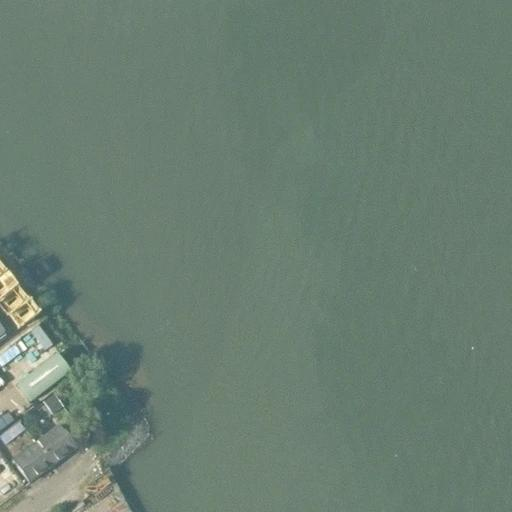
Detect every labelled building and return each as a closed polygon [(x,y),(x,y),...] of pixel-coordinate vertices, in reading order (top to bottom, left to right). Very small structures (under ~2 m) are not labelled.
[(35,338),(0,363),(0,367),(27,403),(63,376),(35,338)] [(52,396),(43,403),(52,415),(62,408),(54,397),(53,396),(52,396)] [(18,423),(0,436),(0,439),(5,446),(24,431),(18,423)] [(58,427),(35,444),(52,467),(75,450),(58,427)] [(52,467),(35,444),(12,461),(29,484),(52,467)]
